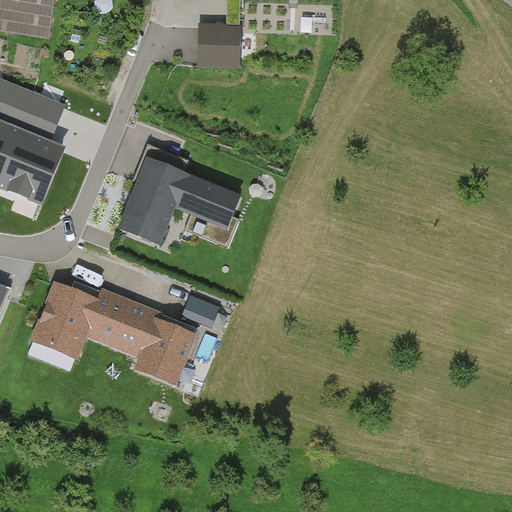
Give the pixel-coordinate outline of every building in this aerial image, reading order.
[(0,0),(0,36),(50,41),(53,0),(0,0)] [(199,25),(199,68),(241,68),(241,25),(199,25)] [(0,186),(21,134),(18,133),(33,97),(0,83),(0,186)] [(21,134),(0,186),(0,189),(41,206),(63,153),(48,146),(63,109),(33,97),(18,133),(21,134)] [(149,163),(121,232),(161,248),(177,210),(228,230),(240,201),(149,163)] [(198,330),(56,278),(35,335),(85,353),(90,339),(140,357),(134,372),(177,387),(198,330)]
